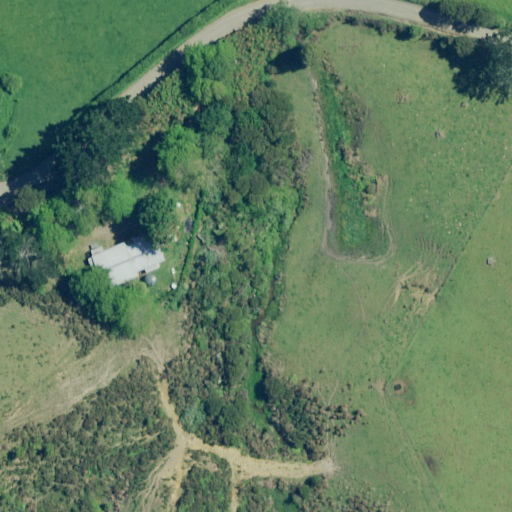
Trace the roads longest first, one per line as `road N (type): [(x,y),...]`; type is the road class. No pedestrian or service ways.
road 1 (unclassified): [(0,188),(25,181),(237,15),(302,0)]
road 2 (unclassified): [(345,0),(417,11),(511,44)]
